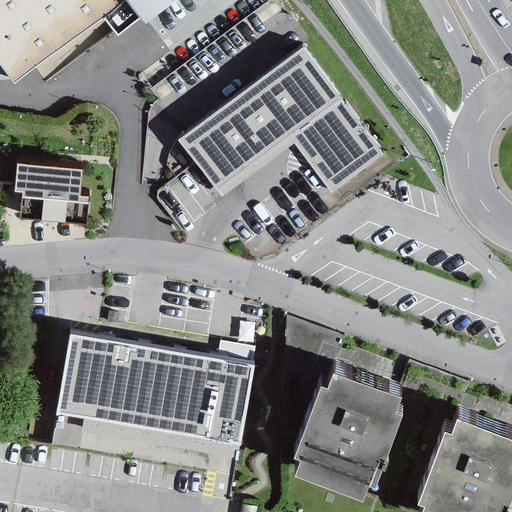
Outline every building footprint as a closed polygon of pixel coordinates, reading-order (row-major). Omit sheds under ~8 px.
[(175,0),(0,0),(0,62),(14,82),(122,0),(126,0),(146,24),(175,0)] [(301,48),(177,140),(221,195),(294,142),(331,192),(383,154),(301,48)] [(81,168),(17,162),(14,190),(21,190),(19,217),(85,223),(88,195),(78,194),(81,168)] [(252,365),(70,334),(56,414),(238,445),(252,365)] [(401,397),(331,371),(325,387),(320,385),(293,457),(300,459),(294,475),(362,500),(367,486),(374,488),(401,416),(395,414),(401,397)] [(511,437),(455,416),(449,432),(444,430),(417,502),(424,505),(421,511),(505,511),(511,494),(511,437)]
